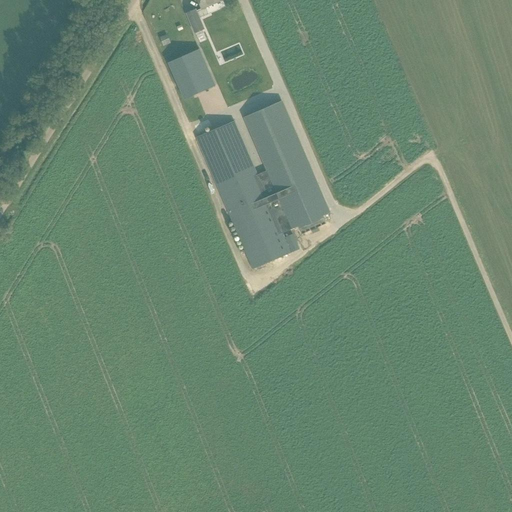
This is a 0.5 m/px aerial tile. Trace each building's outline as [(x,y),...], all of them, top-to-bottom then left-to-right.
[(194,33),(203,29),(199,19),(208,15),(205,8),(222,1),(221,0),(196,0),(201,9),(196,11),(195,10),(186,14),(194,33)] [(167,36),(160,38),(163,46),(170,43),(167,36)] [(199,49),(167,63),(183,100),(215,86),(199,49)] [(281,101),(243,118),(266,171),(257,175),(263,188),(283,233),(290,230),(298,226),(301,235),(326,224),(322,215),(329,213),(281,101)] [(234,122),(196,138),(200,147),(252,269),(291,252),(283,233),(263,188),(257,175),(238,131),(234,122)]
